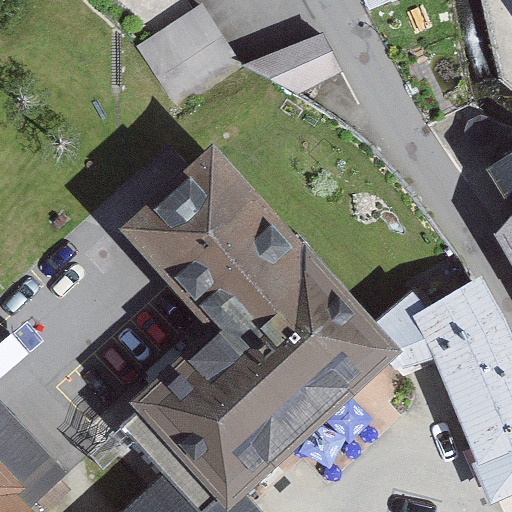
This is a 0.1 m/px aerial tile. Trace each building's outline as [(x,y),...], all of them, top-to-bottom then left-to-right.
[(170,91),(242,59),(216,1),(144,33),(170,91)] [(293,93),(350,65),(331,26),(273,55),(293,93)] [(427,350),(222,132),(176,175),(131,217),(235,327),(155,403),(160,408),(137,430),(176,471),(214,511),(220,511),(240,493),(256,510),(427,350)] [(511,157),(490,172),(511,198),(511,232),(506,237),(511,245),(511,157)] [(511,353),(483,287),(424,323),(495,502),(511,494),(511,353)] [(2,400),(0,402),(0,511),(214,511),(176,471),(131,511),(43,511),(37,505),(71,473),(2,400)]
